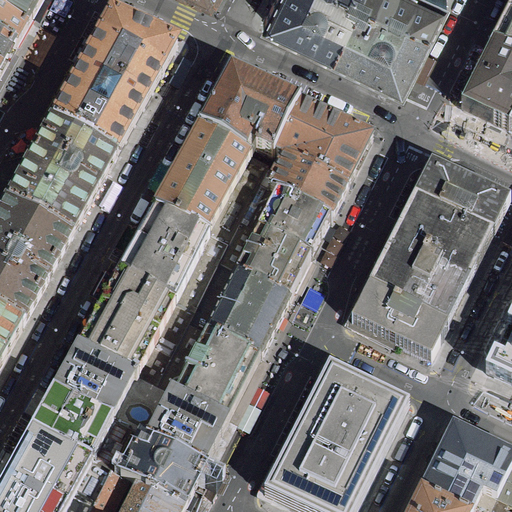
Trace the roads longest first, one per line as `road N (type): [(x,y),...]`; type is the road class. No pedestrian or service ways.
road 1 (residential): [(222,34),(0,441)]
road 2 (residential): [(317,342),(418,130)]
road 3 (residential): [(222,34),(418,130)]
road 4 (residential): [(227,511),(317,342)]
road 5 (residential): [(0,148),(85,0)]
road 6 (residential): [(443,402),(511,264)]
road 7 (residential): [(418,130),(485,0)]
road 8 (residential): [(443,402),(317,342)]
road 9 (residential): [(389,511),(443,402)]
